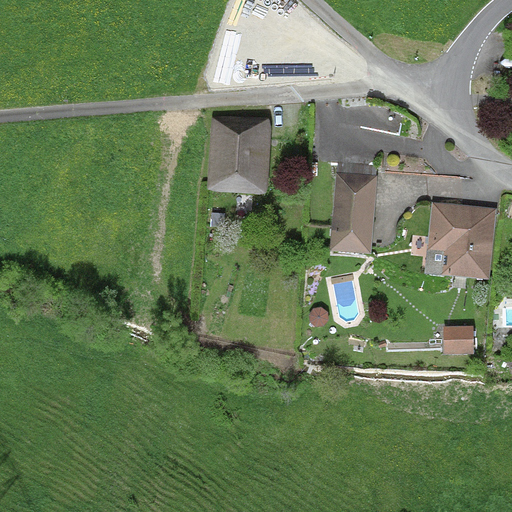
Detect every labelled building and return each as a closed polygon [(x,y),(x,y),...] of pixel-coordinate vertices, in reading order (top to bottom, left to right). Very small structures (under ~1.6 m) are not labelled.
[(273,118),(213,114),(208,191),(268,195),(273,118)] [(378,175),(336,171),(329,250),(371,253),(378,175)] [(496,209),(433,204),(427,273),(490,278),(496,209)] [(311,312),(307,318),(309,326),(315,328),(321,328),(325,323),(324,315),(318,311),(311,312)] [(474,354),(474,326),(443,326),(444,354),(474,354)]
